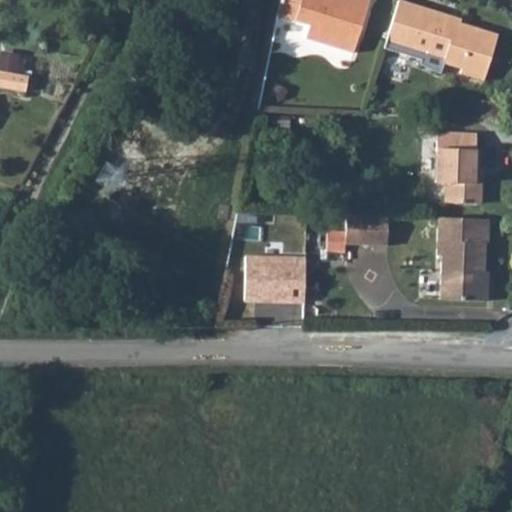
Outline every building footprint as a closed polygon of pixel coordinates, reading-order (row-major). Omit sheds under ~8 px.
[(274,0),(273,10),(306,22),(302,35),(350,49),(365,0),(274,0)] [(396,0),(384,38),(382,46),(413,56),(414,55),(419,57),(417,63),(437,72),(441,60),(460,66),(458,71),(481,78),(495,33),(446,16),(446,13),(404,0),(396,0)] [(27,78),(0,73),(0,89),(25,94),(27,78)] [(437,132),(435,182),(443,183),(442,203),(480,205),(480,184),(473,184),(474,171),(477,171),(478,150),(475,150),(475,133),(437,132)] [(346,243),(388,245),(389,215),(355,213),(347,213),(346,243)] [(489,219),(438,217),(437,255),(442,256),(440,299),(487,300),(488,284),(482,283),(482,273),(485,274),(486,245),(488,244),(489,219)]
